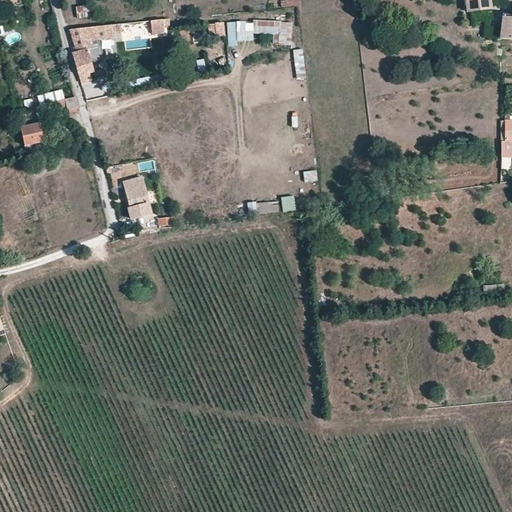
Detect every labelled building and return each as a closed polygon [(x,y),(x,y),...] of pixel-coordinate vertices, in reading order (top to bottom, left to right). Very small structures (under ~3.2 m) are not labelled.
[(468,9),(468,12),(492,9),(490,0),(467,0),(468,4),(468,9)] [(86,5),(76,8),(78,19),(89,17),(86,5)] [(511,17),(503,17),(501,35),(501,38),(511,39),(511,17)] [(156,32),(163,31),(162,20),(154,21),(155,26),(156,32)] [(107,25),(107,31),(155,26),(154,21),(107,25)] [(273,34),(274,45),(293,44),(292,21),(228,23),(228,47),(238,47),(238,42),(255,41),(254,34),(273,34)] [(209,24),(209,37),(226,36),(225,23),(209,24)] [(107,25),(70,30),(77,53),(72,54),(78,76),(93,72),(88,53),(90,52),(88,40),(108,36),(107,31),(107,25)] [(303,49),(293,50),(297,80),(307,79),(303,49)] [(511,49),(503,49),(501,65),(511,66),(511,49)] [(78,76),(81,83),(95,79),(93,72),(78,76)] [(55,91),(56,101),(65,99),(63,90),(55,91)] [(41,111),(41,113),(66,107),(67,110),(69,110),(69,113),(77,111),(78,109),(76,99),(74,97),(42,105),(40,105),(32,108),(33,113),(41,111)] [(19,119),(24,146),(43,142),(39,123),(28,126),(26,119),(24,109),(16,111),(18,119),(19,119)] [(39,123),(38,116),(26,119),(28,126),(39,123)] [(511,121),(507,122),(506,141),(502,142),(501,158),(507,159),(511,158),(511,121)] [(45,149),(43,142),(24,146),(26,154),(32,153),(45,149)] [(303,172),(304,183),(318,181),(317,170),(303,172)] [(124,183),(126,192),(129,200),(126,201),(130,217),(145,213),(143,207),(148,205),(142,178),(124,183)] [(281,198),(283,213),(297,211),(294,196),(281,198)] [(278,214),(279,203),(248,203),(248,214),(278,214)] [(483,286),(484,297),(505,295),(504,284),(483,286)]
